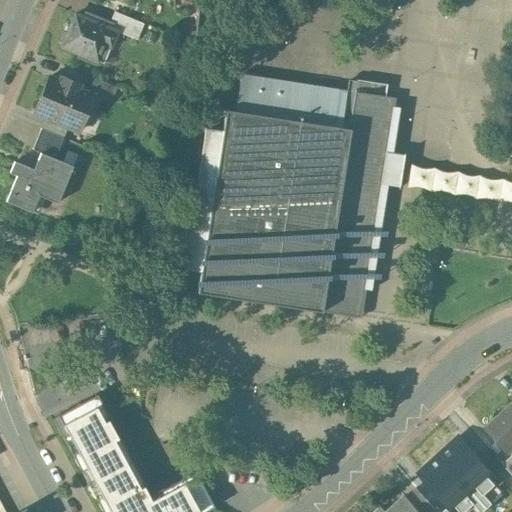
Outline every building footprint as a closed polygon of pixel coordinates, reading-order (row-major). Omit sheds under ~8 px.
[(142,24),(114,12),(109,24),(111,24),(109,29),(116,32),(115,32),(135,40),(142,24)] [(109,24),(83,13),(81,18),(74,15),(67,33),(62,33),(59,39),(62,43),(61,47),(78,54),(77,58),(94,65),(102,46),(109,49),(115,32),(116,32),(109,29),(111,24),(109,24)] [(394,97),(241,73),(235,111),(225,110),(224,119),(222,130),(205,127),(183,267),(200,270),(198,280),(196,291),(360,317),(366,278),(373,236),(380,192),(388,137),(394,97)] [(79,83),(61,76),(59,82),(47,77),(33,113),(73,129),(87,93),(76,89),(79,83)] [(116,87),(93,78),(88,90),(111,99),(116,87)] [(63,138),(40,129),(32,149),(40,153),(55,158),(63,138)] [(40,153),(34,169),(15,161),(10,172),(17,175),(7,201),(32,211),(38,195),(57,203),(73,166),(55,158),(40,153)] [(511,179),(411,164),(407,187),(511,203),(511,179)] [(108,224),(91,217),(86,229),(103,236),(108,224)] [(84,370),(65,380),(66,382),(66,381),(74,395),(92,385),(84,370)] [(511,404),(487,427),(508,450),(510,449),(506,445),(511,439),(511,404)] [(104,421),(96,406),(62,424),(109,511),(196,511),(199,511),(192,499),(183,482),(151,500),(143,485),(140,487),(114,440),(118,438),(108,419),(104,421)] [(490,449),(473,431),(463,441),(465,443),(479,458),(490,449)] [(465,443),(450,458),(442,450),(426,465),(467,511),(498,481),(499,480),(493,473),(479,458),(465,443)] [(511,455),(503,464),(511,473),(511,455)] [(511,494),(511,473),(503,464),(493,473),(499,480),(498,481),(511,495),(511,494)] [(431,511),(435,509),(416,487),(405,497),(418,511),(431,511)] [(418,511),(405,497),(388,511),(386,511),(382,506),(375,511),(418,511)]
